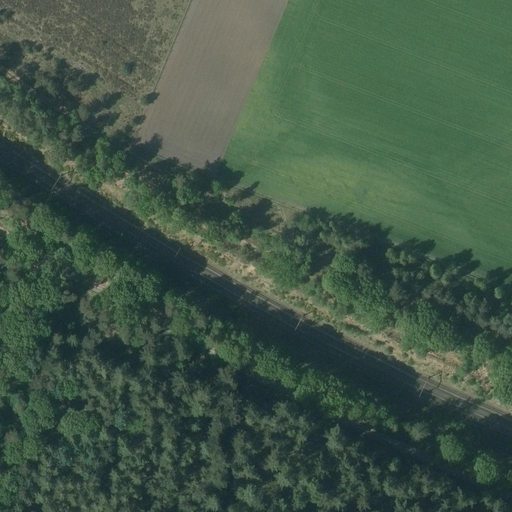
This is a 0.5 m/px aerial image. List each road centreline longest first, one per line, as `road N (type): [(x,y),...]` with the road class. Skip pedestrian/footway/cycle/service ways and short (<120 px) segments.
road 1 (track): [(511,348),(356,276),(132,153),(0,67)]
road 2 (track): [(0,229),(334,409),(511,492)]
